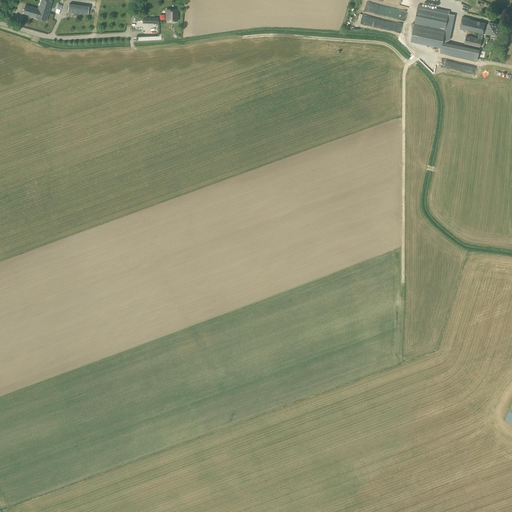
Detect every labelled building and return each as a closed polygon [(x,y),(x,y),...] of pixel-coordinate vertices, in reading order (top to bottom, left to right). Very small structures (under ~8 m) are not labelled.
[(49,9),(52,1),(48,0),(41,0),(39,6),(38,9),(25,5),(23,13),(35,17),(35,18),(46,22),(50,9),(49,9)] [(88,15),(89,6),(69,4),(68,12),(88,15)] [(374,13),(385,15),(386,7),(375,5),(374,13)] [(477,60),(479,50),(442,43),(449,11),(418,5),(411,41),(441,47),(440,52),(477,60)] [(177,21),(177,10),(166,10),(166,21),(177,21)] [(158,24),(158,18),(142,17),(140,16),(140,15),(137,15),(137,19),(139,19),(143,19),(143,23),(158,24)] [(489,24),(485,24),(486,23),(470,19),(471,18),(462,16),(459,29),(467,32),(468,30),(479,33),(478,38),(466,35),(464,44),(480,48),(483,32),(487,33),(497,35),(500,25),(489,22),(489,24)]
